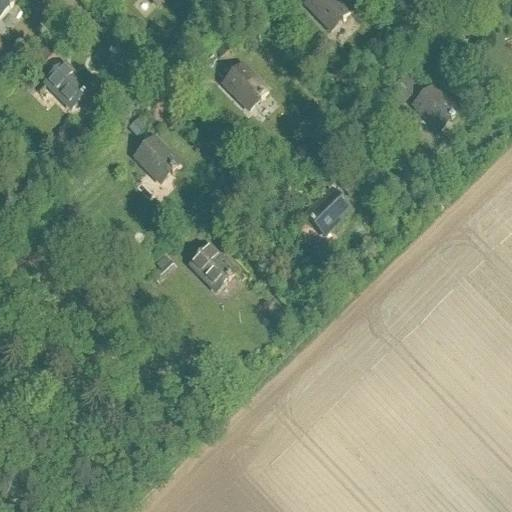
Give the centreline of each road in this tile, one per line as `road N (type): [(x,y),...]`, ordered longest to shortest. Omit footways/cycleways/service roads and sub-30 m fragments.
road 1 (track): [(511,153),(157,500)]
road 2 (unclassified): [(83,0),(252,177)]
